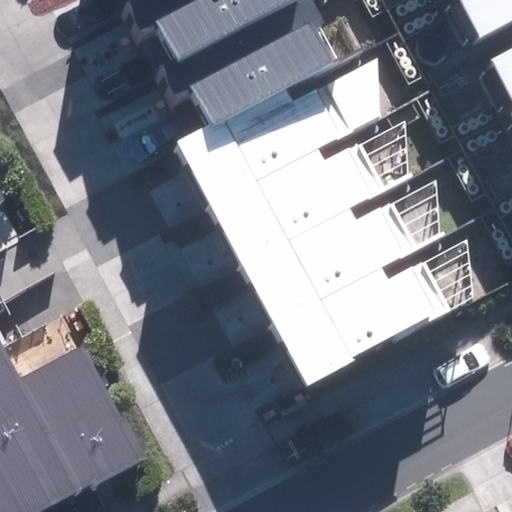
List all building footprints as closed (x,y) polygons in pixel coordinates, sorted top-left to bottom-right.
[(196,87),(216,124),(286,87),(333,63),(316,30),(326,25),(312,0),(135,0),(125,5),(140,33),(155,25),(176,63),(161,71),(175,97),(196,87)] [(511,0),(450,0),(472,39),(511,17),(511,47),(481,65),(511,121),(511,0)] [(176,143),(300,387),(454,310),(428,260),(389,279),(382,266),(420,247),(397,201),(360,220),(354,208),(388,191),(362,142),(325,161),(319,148),(382,117),(378,57),(293,101),(286,87),(216,124),(176,143)] [(0,326),(0,460),(26,511),(51,511),(85,495),(24,373),(0,326)] [(87,342),(24,373),(85,495),(149,463),(87,342)] [(26,511),(0,460),(0,511),(26,511)]
